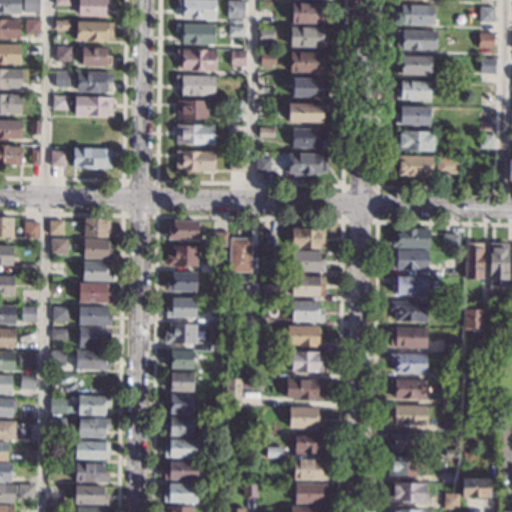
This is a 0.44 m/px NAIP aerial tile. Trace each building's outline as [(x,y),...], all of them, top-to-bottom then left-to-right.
[(0,0),(19,0),(19,14),(0,13),(0,0)] [(37,0),(37,13),(22,13),(22,0),(37,0)] [(110,0),(110,10),(104,10),(104,17),(77,16),(77,0),(110,0)] [(175,0),(215,1),(215,21),(210,21),(210,20),(180,19),(181,10),(175,9),(175,0)] [(243,1),(242,20),(226,19),(226,1),(243,1)] [(328,4),(328,25),(313,24),(313,26),(290,25),(290,3),(328,4)] [(433,7),(432,25),(418,25),(418,26),(406,26),(406,24),(398,24),(399,15),(394,15),(394,5),(433,7)] [(492,8),(492,23),(478,22),(478,7),(492,8)] [(18,39),(0,38),(0,19),(19,20),(18,39)] [(38,34),(24,34),(24,20),(39,20),(38,34)] [(69,20),(68,31),(53,30),(53,20),(69,20)] [(111,41),(75,40),(75,22),(112,23),(111,41)] [(213,26),(212,45),(180,44),(181,34),(175,34),(175,25),(213,26)] [(243,26),(243,36),(227,36),(227,26),(243,26)] [(328,28),(327,37),(323,37),(323,47),(289,46),(289,27),(328,28)] [(272,28),(272,44),(257,43),(258,28),(272,28)] [(434,31),(434,51),(395,50),(396,30),(434,31)] [(493,33),(492,50),(477,49),(477,33),(493,33)] [(18,64),(0,64),(0,44),(18,45),(18,64)] [(70,47),(69,63),(54,62),(54,46),(70,47)] [(106,48),(106,56),(110,56),(110,66),(80,66),(80,47),(106,48)] [(215,51),(214,71),(205,71),(205,73),(199,72),(199,71),(179,70),(179,59),(175,59),(175,50),(215,51)] [(244,52),(244,67),(229,66),(229,51),(244,52)] [(260,52),(275,53),(274,68),(259,67),(260,52)] [(327,53),(327,64),(322,64),(321,73),(315,73),(315,74),(302,74),(302,72),(294,72),(294,74),(288,74),(288,52),(327,53)] [(429,56),(428,75),(395,75),(395,63),(400,63),(400,56),(429,56)] [(493,74),(479,74),(479,59),(493,59),(493,74)] [(19,88),(0,88),(0,69),(20,70),(19,88)] [(70,72),(69,87),(54,87),(54,71),(70,72)] [(111,83),(106,83),(106,92),(75,91),(76,72),(111,73),(111,83)] [(213,77),(212,96),(178,95),(178,86),(174,86),(174,76),(213,77)] [(320,79),(320,86),(326,86),(325,97),(313,97),(313,99),(302,99),(302,97),(290,96),(290,78),(320,79)] [(429,81),(428,100),(417,100),(417,102),(407,102),(407,100),(395,100),(395,88),(398,88),(398,81),(429,81)] [(272,87),(272,102),(258,102),(258,86),(272,87)] [(0,94),(20,95),(19,114),(0,114),(0,94)] [(66,110),(51,110),(51,96),(67,97),(66,110)] [(111,116),(74,116),(74,97),(75,97),(111,97),(111,116)] [(206,101),(206,121),(175,120),(175,100),(206,101)] [(243,102),(242,117),(226,117),(226,101),(243,102)] [(326,104),(325,113),(321,113),(320,123),(286,122),(287,103),(326,104)] [(272,105),(272,118),(258,118),(258,104),(272,105)] [(427,106),(426,126),(417,125),(417,128),(407,127),(407,125),(393,125),(393,114),(398,114),(398,106),(427,106)] [(479,110),(493,110),(492,132),(478,132),(479,110)] [(19,140),(0,139),(0,120),(20,121),(19,140)] [(39,135),(29,134),(29,120),(39,120),(39,135)] [(213,126),(213,144),(198,143),(198,145),(188,145),(188,144),(174,143),(175,125),(213,126)] [(240,126),(240,142),(225,141),(225,126),(240,126)] [(273,128),(273,138),(258,138),(258,128),(273,128)] [(326,130),(326,140),(320,140),(320,149),(290,148),(290,129),(326,130)] [(433,131),(433,152),(393,151),(394,130),(433,131)] [(494,135),(493,150),(479,150),(479,134),(494,135)] [(20,166),(0,165),(0,145),(19,146),(20,146),(20,166)] [(110,150),(109,169),(96,168),(96,170),(85,169),(85,167),(71,166),(72,149),(110,150)] [(38,165),(30,165),(30,150),(38,150),(38,165)] [(65,167),(49,167),(49,151),(65,151),(65,167)] [(214,152),(213,171),(199,171),(199,173),(188,172),(188,171),(174,170),(175,151),(214,152)] [(326,157),(325,174),(319,173),(319,174),(303,174),(302,177),(291,177),(291,174),(285,174),(286,155),(326,157)] [(244,157),(243,172),(228,171),(228,156),(244,157)] [(431,157),(431,178),(395,177),(396,166),(393,166),(393,156),(431,157)] [(458,158),(457,174),(436,173),(436,157),(458,158)] [(268,158),(268,173),(255,173),(255,158),(268,158)] [(11,237),(0,236),(0,217),(12,217),(11,237)] [(108,227),(112,227),(112,237),(83,237),(83,218),(108,219),(108,227)] [(197,221),(197,240),(165,239),(166,229),(172,229),(172,220),(197,221)] [(61,235),(48,234),(48,221),(61,221),(61,235)] [(38,238),(22,238),(22,222),(39,222),(38,238)] [(324,229),(324,250),(290,249),(291,228),(324,229)] [(429,230),(428,249),(390,248),(390,239),(394,240),(395,229),(429,230)] [(211,232),(226,232),(226,248),(211,247),(211,232)] [(458,233),(457,251),(442,251),(443,233),(458,233)] [(250,238),(249,273),(228,273),(229,238),(250,238)] [(66,254),(49,254),(49,239),(66,239),(66,254)] [(106,248),(111,248),(111,259),(82,259),(82,240),(107,240),(106,248)] [(482,243),(481,280),(462,279),(463,248),(467,248),(467,243),(482,243)] [(508,243),(507,279),(503,279),(502,283),(498,282),(498,287),(487,286),(488,243),(508,243)] [(0,246),(11,247),(11,266),(0,265),(0,246)] [(196,247),(195,267),(165,266),(165,256),(170,256),(170,246),(196,247)] [(427,251),(426,270),(389,269),(390,250),(427,251)] [(319,252),(319,259),(324,259),(324,273),(290,272),(290,251),(319,252)] [(64,262),(64,277),(50,277),(50,261),(64,262)] [(107,262),(107,271),(111,271),(111,281),(81,281),(81,262),(107,262)] [(36,275),(21,275),(21,264),(37,265),(36,275)] [(214,265),(214,273),(199,272),(200,264),(214,265)] [(195,272),(194,292),(165,291),(165,280),(170,280),(171,271),(195,272)] [(0,275),(13,276),(13,295),(0,294),(0,275)] [(322,298),(290,297),(291,276),(323,276),(322,298)] [(426,278),(426,283),(428,283),(428,289),(425,289),(425,296),(393,295),(393,286),(390,286),(390,277),(426,278)] [(105,292),(110,292),(110,303),(77,302),(77,284),(105,284),(105,292)] [(276,285),(276,300),(260,300),(261,285),(276,285)] [(34,305),(21,305),(21,289),(35,290),(34,305)] [(224,289),(223,299),(207,298),(208,289),(224,289)] [(461,293),(461,302),(445,302),(445,293),(461,293)] [(195,298),(194,318),(164,317),(164,306),(170,307),(170,297),(195,298)] [(316,302),(316,310),(323,310),(323,324),(290,323),(290,301),(316,302)] [(426,303),(426,322),(393,322),(393,311),(389,311),(389,302),(426,303)] [(13,324),(0,323),(0,305),(14,305),(13,324)] [(35,321),(20,321),(20,306),(35,307),(35,321)] [(67,322),(50,322),(51,307),(67,307),(67,322)] [(105,314),(110,314),(110,326),(77,326),(77,307),(105,307),(105,314)] [(483,310),(482,330),(480,330),(480,333),(470,332),(470,330),(462,330),(462,309),(483,310)] [(223,313),(223,324),(206,324),(207,313),(223,313)] [(242,314),(242,324),(227,324),(227,314),(242,314)] [(194,324),(193,345),(164,344),(164,332),(168,332),(169,323),(194,324)] [(317,326),(317,339),(323,339),(322,348),(312,348),(312,346),(286,346),(286,325),(317,326)] [(110,329),(110,340),(104,340),(104,348),(77,347),(77,328),(110,329)] [(426,329),(425,348),(389,347),(390,328),(426,329)] [(13,347),(0,346),(0,329),(14,329),(13,347)] [(66,339),(50,339),(50,329),(66,329),(66,339)] [(458,338),(457,353),(442,353),(442,338),(458,338)] [(485,355),(476,354),(476,339),(485,340),(485,355)] [(224,342),(224,351),(209,350),(209,341),(224,342)] [(266,341),(266,350),(251,349),(251,341),(266,341)] [(192,351),(192,370),(168,369),(169,363),(164,363),(164,350),(192,351)] [(67,351),(67,366),(48,366),(49,351),(67,351)] [(105,352),(104,359),(108,359),(108,370),(74,369),(74,351),(105,352)] [(322,352),(322,373),(289,372),(290,351),(322,352)] [(0,352),(13,352),(13,370),(0,370),(0,352)] [(34,353),(34,366),(22,365),(22,352),(34,353)] [(259,365),(251,365),(251,352),(259,352),(259,365)] [(426,355),(425,374),(392,373),(392,362),(389,362),(389,354),(426,355)] [(459,369),(459,380),(444,380),(444,369),(459,369)] [(192,373),(192,393),(168,392),(168,385),(164,385),(164,372),(192,373)] [(10,394),(0,394),(0,375),(10,375),(10,394)] [(34,390),(20,389),(20,376),(34,376),(34,390)] [(252,379),(252,390),(239,390),(238,406),(226,406),(226,379),(252,379)] [(317,379),(317,393),(322,393),(322,402),(297,401),(297,399),(284,399),(285,379),(317,379)] [(425,381),(424,399),(393,399),(393,388),(388,388),(388,380),(425,381)] [(457,391),(457,406),(441,406),(442,391),(457,391)] [(109,397),(108,407),(103,407),(103,415),(76,414),(77,396),(109,397)] [(192,396),(192,415),(168,414),(168,408),(163,408),(163,396),(192,396)] [(10,417),(0,417),(0,398),(11,399),(10,417)] [(66,406),(70,406),(70,413),(49,413),(49,398),(66,398),(66,406)] [(424,406),(424,426),(393,425),(393,424),(388,424),(388,407),(392,407),(392,405),(424,406)] [(316,408),(316,417),(322,417),(322,429),(288,428),(288,407),(316,408)] [(33,421),(20,421),(20,408),(33,408),(33,421)] [(66,419),(66,433),(48,433),(49,418),(66,419)] [(192,418),(191,437),(167,437),(167,431),(163,431),(163,418),(192,418)] [(108,430),(103,430),(103,438),(76,437),(76,419),(108,419),(108,430)] [(0,421),(30,423),(30,442),(11,442),(11,440),(0,439),(0,421)] [(268,426),(267,435),(253,435),(253,425),(268,426)] [(424,432),(424,452),(387,451),(388,431),(424,432)] [(327,437),(327,454),(322,454),(320,455),(314,455),(313,454),(305,453),(305,455),(292,455),(293,436),(327,437)] [(196,439),(196,459),(163,458),(163,445),(168,446),(168,438),(196,439)] [(108,442),(107,460),(74,459),(74,441),(108,442)] [(282,447),(281,459),(265,458),(265,447),(282,447)] [(458,450),(458,458),(443,457),(443,449),(458,450)] [(421,457),(421,476),(386,475),(386,456),(421,457)] [(321,460),(321,469),(326,469),(326,482),(292,481),(292,459),(321,460)] [(196,462),(196,481),(163,480),(163,468),(167,468),(167,461),(196,462)] [(0,463),(10,464),(10,471),(14,471),(14,477),(10,477),(10,482),(3,482),(3,484),(0,484),(0,463)] [(103,465),(103,472),(107,472),(107,483),(74,482),(74,464),(103,465)] [(457,475),(457,482),(441,482),(442,474),(457,475)] [(219,486),(208,485),(208,477),(219,477),(219,486)] [(490,479),(490,499),(459,498),(459,478),(490,479)] [(256,483),(256,498),(242,498),(242,482),(256,483)] [(326,484),(325,505),(293,504),(294,483),(326,484)] [(424,484),(424,503),(386,502),(387,483),(424,484)] [(13,503),(0,503),(0,484),(13,485),(13,503)] [(33,500),(17,499),(17,484),(33,485),(33,500)] [(195,485),(194,504),(162,503),(162,491),(166,491),(166,484),(195,485)] [(62,502),(47,502),(47,486),(62,486),(62,502)] [(103,494),(107,494),(107,505),(74,504),(74,486),(103,487),(103,494)] [(457,495),(457,509),(442,509),(442,494),(457,495)] [(0,511),(12,511),(12,503),(0,503),(0,511)]
